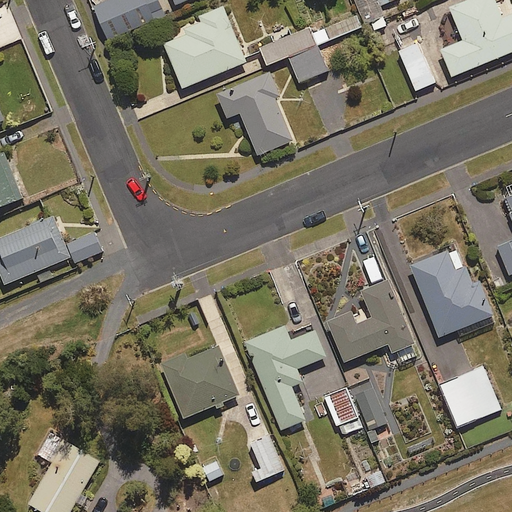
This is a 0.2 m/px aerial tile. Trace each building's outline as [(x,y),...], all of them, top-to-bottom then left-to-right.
[(108,41),(166,18),(158,0),(108,0),(93,6),(108,41)] [(356,0),(366,25),(386,17),(382,6),(397,0),(356,0)] [(511,12),(500,17),(493,0),(470,0),(450,8),(463,41),(441,50),(452,76),(511,51),(511,12)] [(246,63),(223,6),(198,16),(200,22),(184,28),(187,35),(164,44),(182,88),(246,63)] [(313,34),(318,45),(358,27),(353,16),(313,34)] [(288,56),(316,44),(309,28),(261,48),(267,64),(288,56)] [(316,44),(288,56),(299,82),(327,70),(316,44)] [(433,83),(417,44),(400,52),(416,90),(433,83)] [(293,141),(266,75),(218,94),(228,119),(241,113),(258,155),(293,141)] [(0,207),(21,199),(2,154),(0,154),(0,207)] [(511,196),(505,199),(511,215),(511,240),(499,246),(510,275),(511,273),(511,196)] [(70,259),(54,217),(0,239),(0,272),(5,285),(70,259)] [(103,252),(94,233),(69,244),(77,263),(103,252)] [(455,270),(448,251),(411,265),(438,337),(456,330),(459,337),(496,323),(480,281),(473,283),(466,266),(455,270)] [(412,343),(386,281),(361,291),(372,317),(355,324),(349,310),(327,319),(344,361),(388,343),(391,351),(412,343)] [(290,340),(285,327),(246,342),(281,430),(305,420),(291,386),(302,382),(297,369),(325,358),(315,331),(290,340)] [(240,396),(218,345),(187,358),(185,353),(161,363),(184,419),(240,396)] [(501,410),(483,367),(441,385),(459,427),(501,410)] [(388,423),(372,381),(351,388),(367,431),(388,423)] [(372,443),(380,440),(375,429),(368,432),(372,443)] [(99,460),(50,433),(38,454),(53,463),(29,504),(43,511),(70,511),(77,501),(83,505),(87,498),(80,494),(99,460)] [(284,471),(270,436),(251,444),(261,468),(253,472),(257,482),(284,471)] [(210,482),(223,476),(216,461),(203,467),(210,482)] [(382,470),(367,476),(371,488),(387,481),(382,470)]
